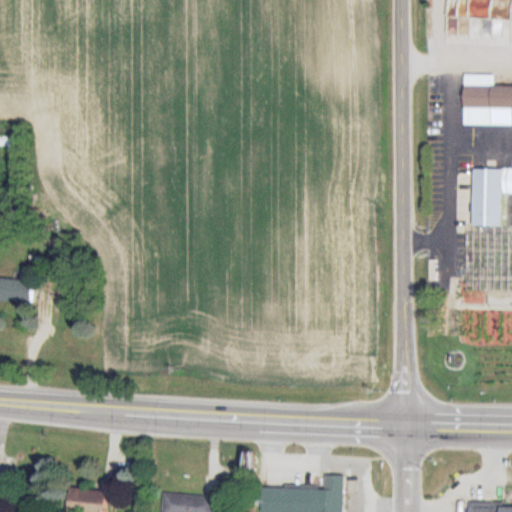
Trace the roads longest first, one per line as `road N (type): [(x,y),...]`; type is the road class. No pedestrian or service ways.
road 1 (residential): [(406,511),(402,0)]
road 2 (secondary): [(406,426),(202,420),(0,402)]
